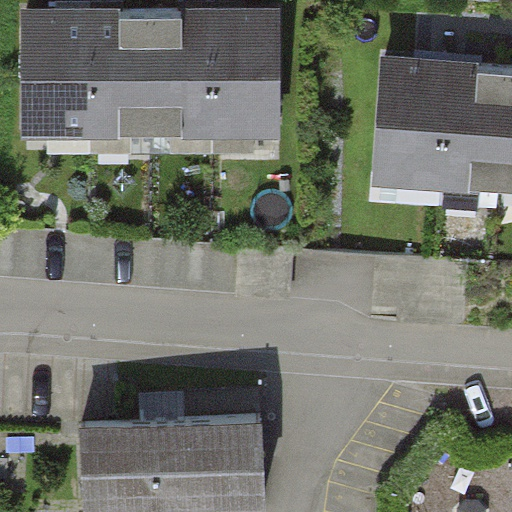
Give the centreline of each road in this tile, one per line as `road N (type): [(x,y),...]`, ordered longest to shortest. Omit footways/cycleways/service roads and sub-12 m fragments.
road 1 (residential): [(0,311),(334,335)]
road 2 (residential): [(334,335),(292,463),(287,511)]
road 3 (residential): [(334,335),(511,350)]
